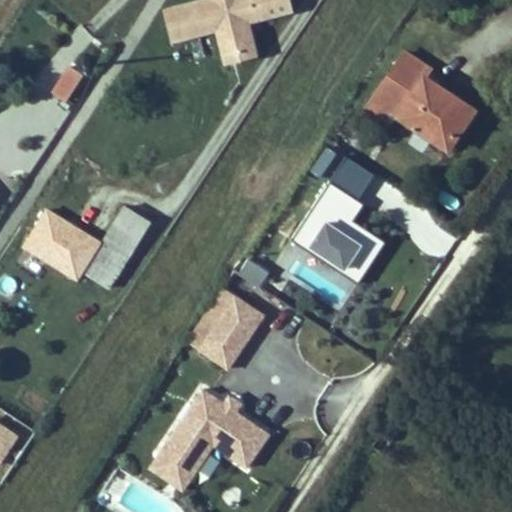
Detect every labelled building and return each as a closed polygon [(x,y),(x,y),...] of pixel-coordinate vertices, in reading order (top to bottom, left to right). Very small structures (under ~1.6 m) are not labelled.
[(201,0),(164,9),(171,39),(218,26),(226,55),(254,49),(247,19),(293,7),(291,0),(201,0)] [(256,56),(254,49),(226,55),(227,62),(256,56)] [(429,68),(405,52),(374,99),(446,148),(472,109),(424,77),(429,68)] [(82,73),(70,66),(54,91),(65,99),(82,73)] [(349,213),(375,171),(344,152),(293,235),(361,276),(386,236),(349,213)] [(124,205),(106,233),(132,249),(150,221),(124,205)] [(109,286),(132,249),(106,233),(83,270),(109,286)] [(258,284),(270,268),(250,253),(238,269),(258,284)] [(265,311),(236,291),(200,345),(229,365),(265,311)] [(50,343),(39,359),(48,365),(59,349),(50,343)] [(201,389),(156,456),(189,478),(212,445),(245,467),(267,434),(234,412),(221,403),(201,389)] [(227,395),(221,403),(234,412),(240,403),(227,395)] [(0,460),(20,430),(0,417),(0,460)] [(189,478),(156,456),(148,468),(193,499),(216,464),(237,479),(245,467),(212,445),(189,478)]
